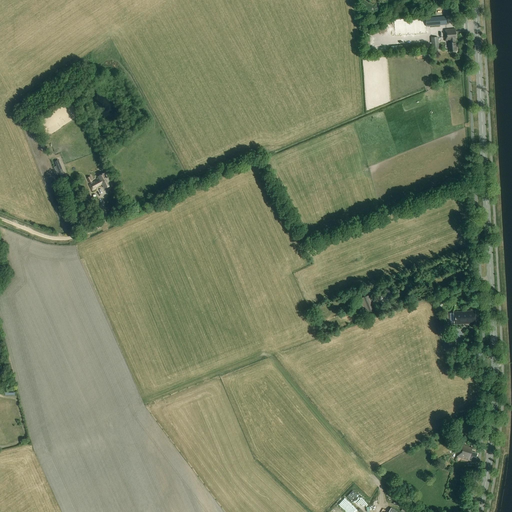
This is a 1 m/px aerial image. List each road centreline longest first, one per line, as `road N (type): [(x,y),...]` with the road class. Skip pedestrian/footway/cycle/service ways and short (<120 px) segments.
road 1 (secondary): [(478,511),(495,373),(475,0)]
road 2 (track): [(0,218),(55,238),(79,235),(257,154),(305,241)]
